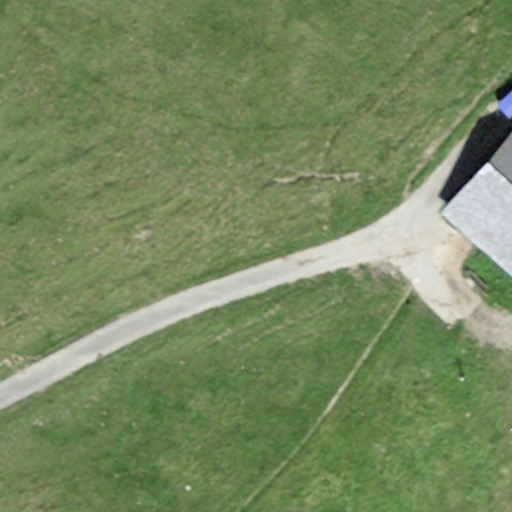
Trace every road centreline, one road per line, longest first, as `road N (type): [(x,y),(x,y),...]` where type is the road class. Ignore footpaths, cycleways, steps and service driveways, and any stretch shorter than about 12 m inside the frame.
road 1 (track): [(0,392),(150,314),(405,236)]
road 2 (track): [(213,511),(265,486),(429,272),(405,236)]
